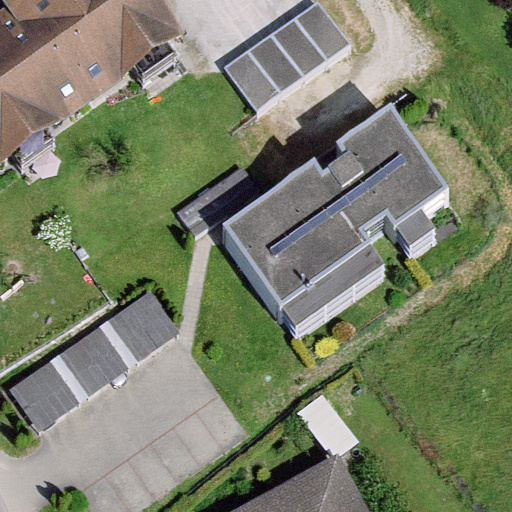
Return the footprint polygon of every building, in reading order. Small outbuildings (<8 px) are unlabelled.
[(0,0),(0,40),(63,131),(176,53),(138,0),(0,0)] [(347,52),(317,8),(227,70),(258,113),(347,52)] [(0,174),(63,131),(0,40),(0,174)] [(499,222),(434,136),(374,180),(383,192),(370,202),(360,190),(260,264),(326,351),(422,279),(412,265),(430,252),(441,266),(499,222)] [(267,197),(239,167),(192,210),(219,240),(267,197)] [(177,338),(149,297),(11,390),(39,431),(177,338)] [(352,511),(332,473),(257,511),(352,511)]
